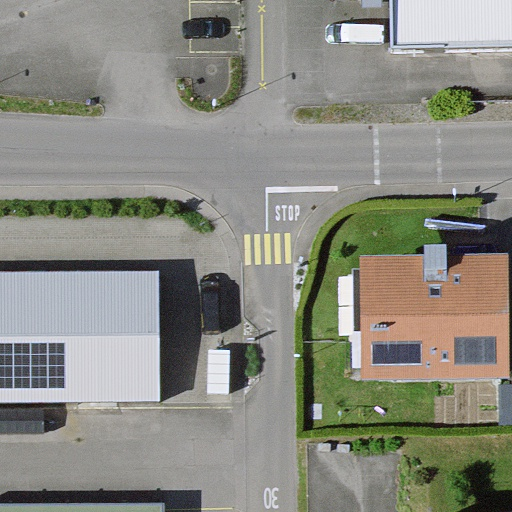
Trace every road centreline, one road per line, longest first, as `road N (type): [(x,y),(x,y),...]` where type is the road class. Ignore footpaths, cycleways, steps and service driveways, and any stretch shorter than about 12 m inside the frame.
road 1 (residential): [(272,511),(266,155)]
road 2 (unclassified): [(0,153),(266,155)]
road 3 (unclassified): [(266,155),(511,149)]
